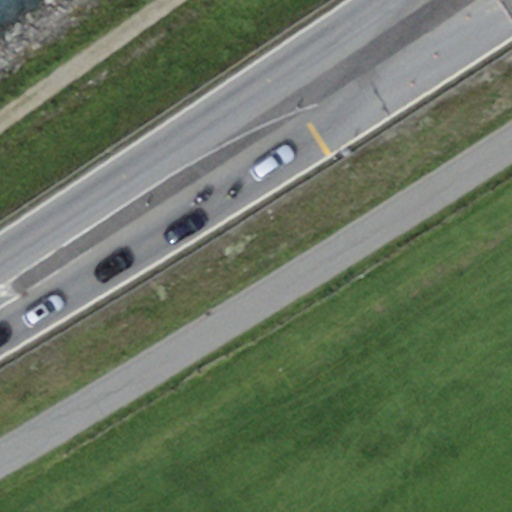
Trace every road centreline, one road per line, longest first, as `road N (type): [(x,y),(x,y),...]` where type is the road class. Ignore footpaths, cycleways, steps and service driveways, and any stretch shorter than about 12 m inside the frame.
road 1 (primary): [(0,331),(511,5)]
road 2 (track): [(511,138),(305,276),(0,459)]
road 3 (primary): [(385,0),(0,255)]
road 4 (track): [(0,124),(175,0)]
